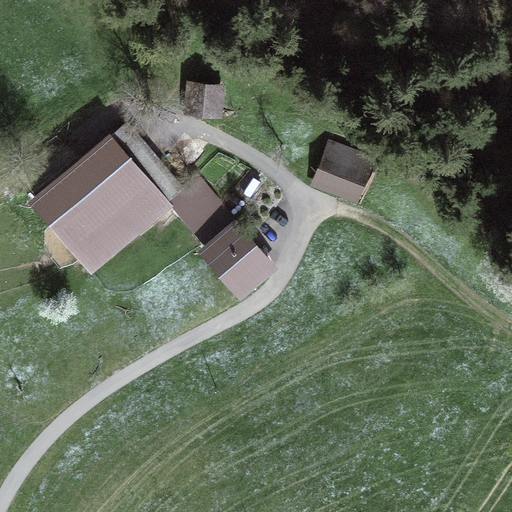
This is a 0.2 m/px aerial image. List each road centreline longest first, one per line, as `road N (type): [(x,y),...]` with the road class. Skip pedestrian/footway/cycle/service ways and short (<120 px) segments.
road 1 (track): [(311,204),(272,282),(80,400),(0,496)]
road 2 (track): [(511,331),(385,228),(334,205),(311,204)]
road 3 (track): [(183,121),(246,151),(311,204)]
